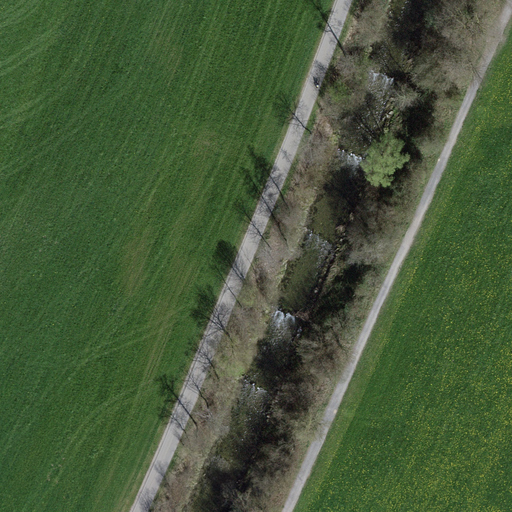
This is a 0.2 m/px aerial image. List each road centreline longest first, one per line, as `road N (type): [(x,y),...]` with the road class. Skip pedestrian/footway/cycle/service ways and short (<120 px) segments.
road 1 (track): [(281,511),(511,3)]
road 2 (track): [(132,511),(337,0)]
